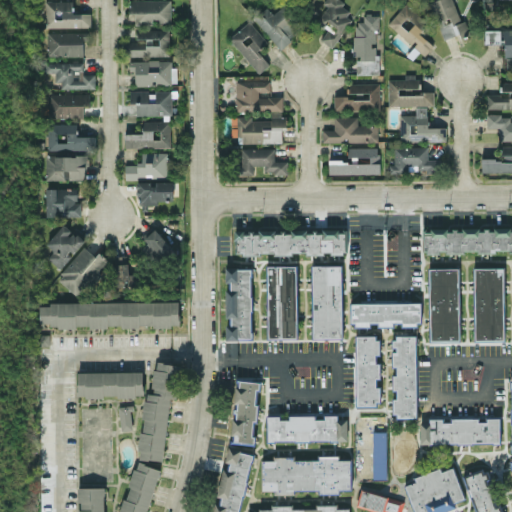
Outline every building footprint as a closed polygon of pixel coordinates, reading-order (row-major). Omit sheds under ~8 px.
[(135,24),(171,23),(170,0),(136,0),(129,0),(130,13),(134,13),(135,24)] [(332,47),(351,19),(345,15),(350,8),(338,0),(324,0),(323,3),(326,5),(317,19),(328,27),(320,39),(332,47)] [(468,34),(454,0),(428,0),(444,39),(459,33),(461,37),(468,34)] [(45,27),(91,26),(90,13),(73,13),(72,1),(44,1),(45,27)] [(273,14),(266,5),(252,17),(279,47),(304,25),(285,3),(273,14)] [(388,23),(414,47),(407,54),(412,59),(419,51),(423,55),(436,41),(422,27),(427,22),(406,3),(388,23)] [(356,74),(378,74),(377,44),(378,44),(377,15),(363,15),(363,21),(354,21),(355,58),(356,58),(356,74)] [(269,63),(257,50),(267,41),(248,21),(228,39),(259,72),(269,63)] [(136,41),(124,41),(123,55),(169,55),(169,29),(136,29),(136,41)] [(511,29),(485,29),(484,43),(504,43),(504,56),(511,56),(511,29)] [(83,55),(83,41),(88,41),(88,31),(47,32),(47,56),(83,55)] [(129,60),(129,71),(135,71),(135,85),(171,84),(170,60),(129,60)] [(95,88),(94,74),(83,74),(83,61),(45,62),(45,73),(57,72),(57,88),(95,88)] [(388,105),(433,106),(434,91),(420,91),(420,75),(404,75),(404,79),(388,78),(388,105)] [(282,110),(282,94),(270,94),(269,80),(235,80),(236,110),(282,110)] [(486,94),(486,109),(511,107),(511,81),(501,81),(502,93),(486,94)] [(347,95),(333,95),(333,109),(379,110),(379,83),(347,83),(347,95)] [(136,115),(172,114),(171,90),(129,91),(129,103),(136,103),(136,115)] [(47,117),(83,116),(83,105),(89,105),(89,93),(47,93),(47,117)] [(400,141),(446,141),(446,127),(427,127),(427,106),(416,106),(416,114),(400,115),(400,141)] [(486,127),(499,127),(499,140),(511,139),(511,114),(486,114),(486,127)] [(281,143),(282,126),(286,126),(286,118),(237,116),(237,142),(281,143)] [(357,116),(334,116),(333,129),(322,129),(322,141),(376,142),(376,125),(357,125),(357,116)] [(170,147),(170,120),(142,120),(142,133),(124,133),(124,147),(170,147)] [(95,135),(76,136),(76,122),(47,123),(48,150),(95,148),(95,135)] [(511,171),(511,145),(501,145),(501,158),(481,158),(481,172),(511,171)] [(328,173),(379,174),(379,147),(349,146),(349,160),(329,160),(328,173)] [(427,146),(393,147),(393,163),(389,163),(389,173),(408,172),(408,166),(417,165),(417,171),(439,171),(439,159),(427,159),(427,146)] [(288,173),(287,160),(274,160),(274,147),(237,148),(237,173),(254,173),(254,166),(264,166),(264,173),(288,173)] [(168,176),(167,151),(141,152),(142,163),(125,164),(125,177),(168,176)] [(46,154),(45,179),(85,179),(86,155),(46,154)] [(173,181),(137,181),(137,204),(158,204),(158,200),(173,200),(173,181)] [(81,215),(80,201),(77,201),(77,188),(45,189),(46,216),(81,215)] [(84,241),(64,223),(46,243),(53,250),(47,257),(59,268),(84,241)] [(511,228),(422,228),(422,252),(511,251),(511,228)] [(234,229),(234,251),(344,255),(345,233),(234,229)] [(156,264),(173,249),(156,230),(139,246),(156,264)] [(100,274),(97,271),(107,260),(99,252),(95,256),(85,247),(56,276),(77,297),(100,274)] [(114,288),(139,286),(138,273),(128,274),(127,255),(112,256),(114,288)] [(298,338),(297,265),(266,265),(267,339),(298,338)] [(340,265),(311,265),(312,338),(342,338),(340,265)] [(460,341),(458,267),(428,268),(430,342),(460,341)] [(503,267),(473,268),(474,340),(505,340),(503,267)] [(251,339),(252,268),(225,268),(225,283),(226,283),(225,318),(226,318),(226,339),(251,339)] [(179,302),(39,302),(39,327),(179,326),(179,302)] [(351,303),(351,326),(370,326),(370,324),(420,323),(420,302),(351,303)] [(379,335),(354,335),(355,405),(380,405),(379,355),(379,335)] [(416,335),(392,335),(393,418),(417,417),(416,335)] [(162,461),(170,397),(176,398),(180,364),(151,361),(139,458),(162,461)] [(77,371),(77,396),(143,396),(142,371),(77,371)] [(212,511),(240,511),(253,448),(250,447),(263,383),(239,378),(212,511)] [(118,407),(121,430),(133,429),(130,406),(118,407)] [(347,420),(337,420),(337,416),(279,417),(279,415),(266,416),(267,441),(347,440),(347,420)] [(500,417),(481,417),(481,418),(442,419),(442,417),(420,417),(420,443),(500,443),(500,417)] [(373,479),(386,478),(386,431),(372,431),(373,479)] [(351,489),(351,459),(338,459),(338,455),(318,455),(318,459),(293,460),(293,456),(272,456),(272,460),(262,460),(262,490),(273,490),(273,493),(295,493),(295,489),(319,489),(319,493),(339,493),(339,489),(351,489)] [(146,511),(159,468),(147,465),(148,461),(136,458),(121,511),(146,511)] [(442,511),(456,507),(454,501),(463,498),(453,467),(441,471),(440,469),(403,482),(413,511),(442,511)] [(465,476),(476,511),(500,511),(499,505),(496,506),(485,470),(465,476)] [(104,511),(104,486),(77,487),(77,511),(104,511)] [(356,505),(378,511),(400,511),(404,502),(361,488),(356,505)]
